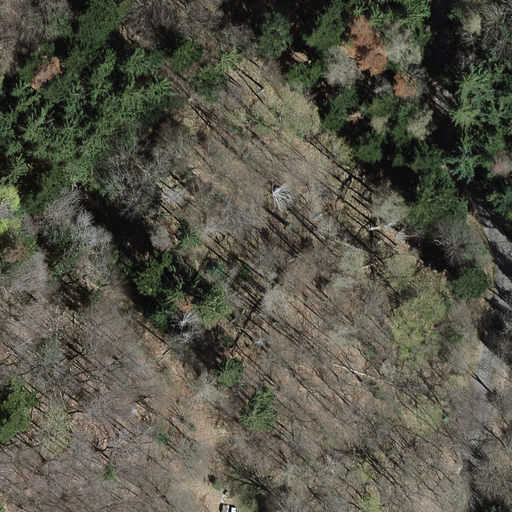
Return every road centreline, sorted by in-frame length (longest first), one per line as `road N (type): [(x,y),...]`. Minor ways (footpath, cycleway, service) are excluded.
road 1 (unclassified): [(450,0),(451,121),(511,251)]
road 2 (unclassified): [(511,308),(482,412),(481,511)]
